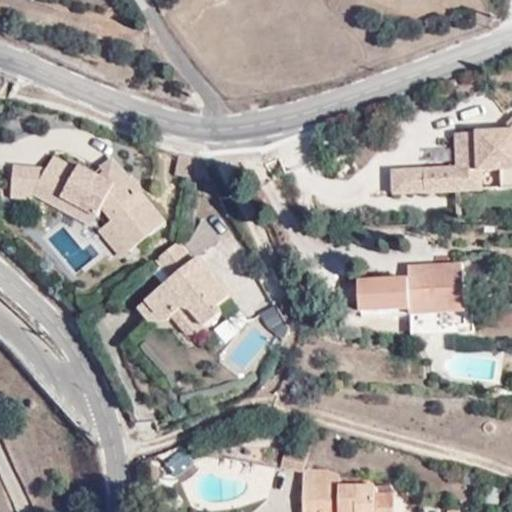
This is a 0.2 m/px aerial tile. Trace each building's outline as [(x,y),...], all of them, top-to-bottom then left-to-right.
[(439,170),(375,170),(376,195),(467,193),(467,188),(501,187),(500,175),(511,174),(509,168),(511,163),(511,110),(488,138),(440,138),(439,170)] [(165,220),(141,187),(130,193),(81,160),(77,166),(53,153),(36,182),(95,215),(107,204),(139,240),(165,220)] [(190,177),(191,156),(174,156),(174,177),(190,177)] [(220,169),(213,157),(191,156),(190,177),(194,184),(220,169)] [(511,173),(511,174),(500,175),(501,187),(501,192),(511,190),(511,173)] [(184,241),(199,258),(221,239),(205,222),(184,241)] [(238,298),(185,251),(181,247),(154,267),(172,287),(152,309),(173,330),(181,324),(191,313),(215,333),(229,320),(225,314),(238,298)] [(411,285),(362,287),(363,322),(413,320),(413,323),(436,322),(436,333),(468,332),(467,320),(465,270),(411,273),(411,285)] [(173,330),(152,309),(140,319),(155,334),(173,330)] [(280,325),(273,312),(263,318),(272,332),(280,325)] [(203,343),(215,333),(191,313),(181,324),(203,343)] [(288,444),(281,474),(304,480),(306,472),(311,450),(288,444)] [(156,484),(155,468),(141,468),(140,483),(156,484)] [(306,472),(305,487),(339,485),(339,472),(306,472)] [(356,511),(360,485),(339,485),(305,487),(305,511),(356,511)] [(356,511),(393,511),(394,495),(375,495),(374,485),(360,485),(356,511)]
